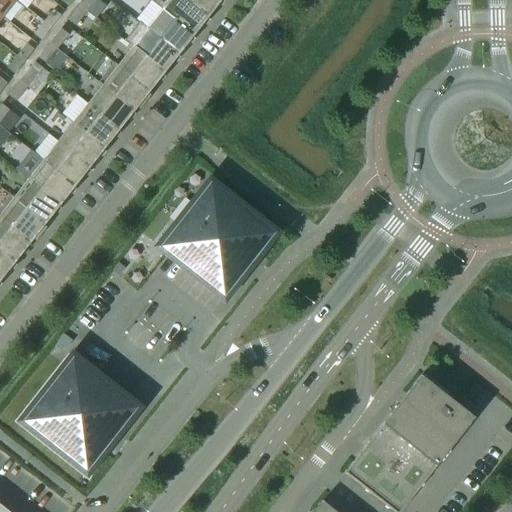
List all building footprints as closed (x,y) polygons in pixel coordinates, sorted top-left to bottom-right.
[(15,0),(14,0),(0,0),(0,15),(2,17),(15,0)] [(86,12),(95,0),(83,0),(79,6),(86,12)] [(187,0),(151,0),(151,2),(193,35),(208,16),(187,0)] [(187,0),(208,16),(220,0),(187,0)] [(151,2),(136,20),(139,23),(178,54),(193,35),(151,2)] [(75,26),(86,12),(79,6),(68,20),(75,26)] [(50,28),(60,16),(53,10),(43,22),(50,28)] [(41,41),(50,28),(43,22),(33,35),(41,41)] [(139,23),(124,42),(132,48),(163,73),(178,54),(139,23)] [(57,50),(68,35),(60,29),(49,44),(57,50)] [(24,62),(33,50),(26,44),(16,56),(24,62)] [(45,64),(57,50),(49,44),(38,58),(45,64)] [(148,92),(163,73),(132,48),(117,66),(114,63),(113,64),(148,92)] [(14,74),(24,62),(16,56),(6,68),(14,74)] [(148,92),(113,64),(98,83),(134,110),(136,107),(139,110),(146,101),(143,98),(148,92)] [(27,87),(38,73),(31,67),(19,82),(27,87)] [(16,102),(27,87),(19,82),(8,96),(16,102)] [(134,110),(98,83),(101,86),(87,104),(119,129),(134,110)] [(119,129),(87,104),(72,123),(104,148),(119,129)] [(0,121),(9,111),(1,105),(0,106),(0,121)] [(104,148),(72,123),(57,142),(89,167),(104,148)] [(89,167),(57,142),(42,161),(74,186),(89,167)] [(74,186),(42,161),(28,180),(59,205),(74,186)] [(45,223),(59,205),(28,180),(13,198),(10,195),(9,196),(45,223)] [(210,183),(159,247),(223,297),(224,298),(274,233),(210,183)] [(45,223),(9,196),(0,206),(0,219),(30,242),(32,239),(35,242),(42,233),(39,230),(45,223)] [(30,242),(0,219),(0,249),(15,261),(30,242)] [(0,279),(15,261),(0,249),(0,279)] [(72,357),(22,421),(86,472),(137,408),(136,408),(72,357)] [(382,423),(343,473),(392,511),(399,511),(436,465),(474,418),(420,376),(382,423)] [(335,511),(321,501),(312,511),(335,511)]
